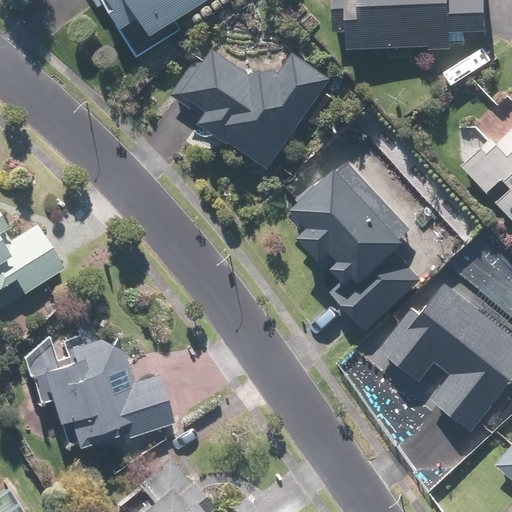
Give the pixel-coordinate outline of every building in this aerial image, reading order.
[(149,35),(205,0),(97,0),(118,32),(139,19),(149,35)] [(329,0),(329,28),(343,28),(342,48),(443,50),(443,34),(481,35),(481,0),(329,0)] [(266,170),(328,82),(283,51),(261,82),(206,44),(170,95),(202,116),(198,122),(266,170)] [(511,128),(496,146),(488,139),(457,171),(483,195),(497,182),(507,192),(494,206),(511,222),(511,128)] [(326,296),(363,335),(420,280),(393,252),(402,243),(398,239),(408,229),(345,164),(335,175),(331,171),(284,216),(303,235),(295,243),(337,286),(326,296)] [(0,286),(11,280),(18,294),(60,271),(34,224),(7,239),(0,226),(0,286)] [(511,335),(437,279),(381,353),(416,380),(432,359),(448,371),(426,400),(467,432),(511,373),(511,335)] [(101,334),(66,347),(69,356),(32,369),(63,453),(126,430),(129,439),(172,423),(154,373),(131,382),(116,339),(105,343),(101,334)] [(510,511),(511,437),(491,462),(511,481),(511,487),(511,489),(511,490),(511,511),(510,511)] [(144,502),(130,511),(254,511),(240,494),(216,511),(211,511),(167,454),(130,482),(144,502)]
